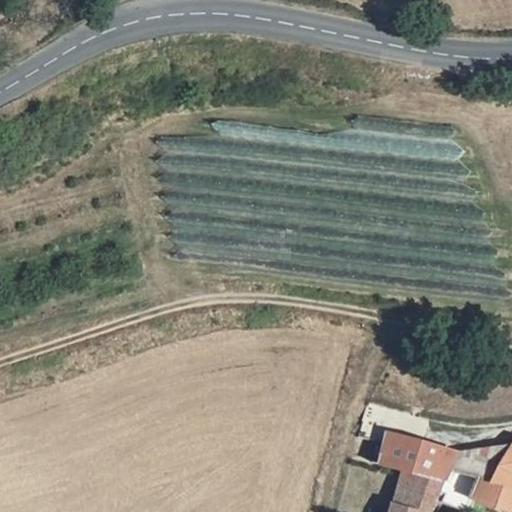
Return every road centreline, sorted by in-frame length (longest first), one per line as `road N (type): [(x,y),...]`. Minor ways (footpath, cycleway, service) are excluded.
road 1 (secondary): [(511,58),(159,19),(78,48),(0,89)]
road 2 (track): [(511,341),(316,307),(200,307),(0,373)]
